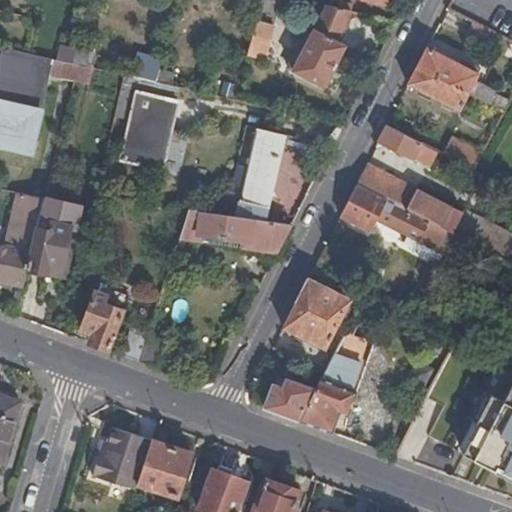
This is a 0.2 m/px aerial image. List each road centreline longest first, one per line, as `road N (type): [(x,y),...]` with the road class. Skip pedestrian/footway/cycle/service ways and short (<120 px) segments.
road 1 (residential): [(217,411),(434,0)]
road 2 (tertiary): [(481,511),(217,411)]
road 3 (residential): [(30,511),(76,360)]
road 4 (tertiary): [(217,411),(76,360)]
